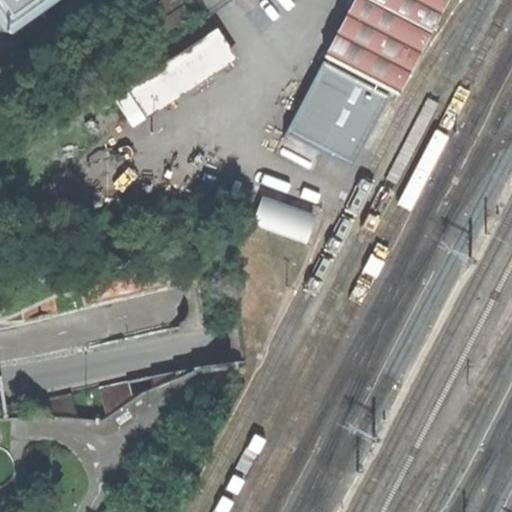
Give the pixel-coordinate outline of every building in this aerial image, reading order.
[(0,0),(0,39),(55,0),(0,0)] [(165,0),(130,24),(137,34),(173,10),(165,0)] [(354,0),(324,58),(395,95),(444,0),(354,0)] [(140,38),(146,47),(181,24),(175,14),(140,38)] [(139,119),(231,58),(210,27),(118,89),(139,119)] [(247,221),(303,241),(313,214),(256,194),(247,221)] [(106,406),(122,405),(120,386),(105,387),(106,406)]
